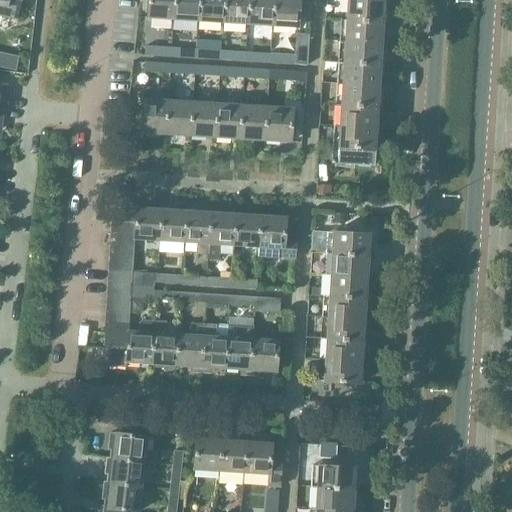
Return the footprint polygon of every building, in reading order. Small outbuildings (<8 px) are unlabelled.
[(0,0),(0,16),(17,20),(21,0),(0,0)] [(172,19),(173,0),(147,0),(147,17),(172,19)] [(173,0),(172,19),(197,20),(198,0),(173,0)] [(198,0),(197,20),(222,22),(223,0),(198,0)] [(247,0),(223,0),(222,22),(246,23),(247,0)] [(247,0),(246,23),(271,25),(272,0),(247,0)] [(272,0),(271,25),(297,27),(298,0),(272,0)] [(367,0),(346,0),(345,21),(381,23),(383,1),(367,0)] [(345,21),(344,42),(380,44),(381,23),(345,21)] [(343,63),(379,65),(380,44),(344,42),(343,63)] [(144,55),(170,56),(171,47),(145,46),(144,55)] [(170,56),(195,58),(196,49),(171,47),(170,56)] [(195,58),(220,59),(221,50),(196,49),(195,58)] [(220,59),(245,61),(246,52),(221,50),(220,59)] [(245,61),(270,62),(270,53),(246,52),(245,61)] [(270,53),(270,62),(294,64),(295,55),(270,53)] [(143,71),(148,71),(168,72),(169,63),(144,62),(143,71)] [(193,65),(169,63),(168,72),(193,74),(193,65)] [(379,65),(343,63),(341,84),(377,86),(379,65)] [(218,66),(193,65),(193,74),(218,75),(218,66)] [(243,68),(218,66),(218,75),(243,77),(243,68)] [(268,69),(243,68),(243,77),(268,78),(268,69)] [(294,71),(268,69),(268,78),(293,80),(294,71)] [(341,84),(340,105),(376,107),(377,86),(341,84)] [(165,134),(167,102),(142,100),(140,133),(165,134)] [(190,136),(192,103),(167,102),(165,134),(190,136)] [(190,136),(215,137),(217,105),(192,103),(190,136)] [(215,137),(239,139),(241,106),(217,105),(215,137)] [(339,126),(374,129),(376,109),(340,105),(339,126)] [(239,139),(264,140),(266,108),(241,106),(239,139)] [(266,108),(264,140),(289,142),(291,109),(266,108)] [(372,166),(374,129),(339,126),(335,126),(332,163),(372,166)] [(158,241),(160,210),(135,208),(135,204),(119,203),(118,222),(134,223),(133,235),(133,239),(158,241)] [(160,210),(158,241),(183,243),(185,212),(160,210)] [(183,243),(208,244),(210,213),(185,212),(183,243)] [(210,213),(208,244),(207,258),(218,259),(219,245),(233,246),(234,215),(210,213)] [(259,216),(234,215),(233,246),(257,247),(259,216)] [(259,216),(257,247),(257,258),(294,261),(296,229),(284,228),(285,218),(259,216)] [(133,235),(134,223),(118,222),(110,221),(110,234),(133,235)] [(332,232),(331,254),(367,256),(368,234),(332,232)] [(133,235),(110,234),(109,246),(133,248),(133,239),(133,235)] [(133,248),(109,246),(108,259),(132,260),(133,248)] [(331,254),(329,275),(365,277),(367,256),(331,254)] [(131,273),(132,260),(108,259),(107,271),(131,273)] [(131,273),(107,271),(106,283),(130,285),(131,273)] [(131,281),(156,282),(156,274),(131,273),(131,281)] [(156,282),(181,284),(181,276),(156,274),(156,282)] [(328,296),(364,299),(365,277),(329,275),(328,296)] [(206,277),(181,276),(181,284),(206,286),(206,277)] [(231,279),(206,277),(206,286),(230,287),(231,279)] [(230,287),(255,289),(255,280),(231,279),(230,287)] [(130,285),(106,283),(106,296),(129,297),(130,285)] [(155,300),(155,290),(130,289),(129,297),(130,298),(155,300)] [(155,300),(179,301),(180,292),(155,290),(155,300)] [(179,301),(204,303),(205,294),(180,292),(179,301)] [(230,295),(205,294),(204,303),(229,304),(230,295)] [(230,295),(229,304),(254,306),(255,297),(230,295)] [(129,297),(106,296),(105,308),(128,310),(129,297)] [(363,320),(364,299),(328,296),(327,317),(363,320)] [(254,311),(279,313),(280,298),(255,297),(254,306),(254,311)] [(129,310),(128,310),(105,308),(104,321),(128,322),(129,310)] [(361,341),(363,320),(327,317),(325,339),(361,341)] [(128,322),(104,321),(103,333),(110,334),(111,328),(128,329),(128,322)] [(125,366),(125,362),(151,364),(153,322),(141,321),(140,332),(127,331),(128,329),(111,328),(110,334),(103,333),(103,346),(110,346),(109,365),(125,366)] [(151,364),(163,365),(163,368),(165,371),(170,371),(174,369),(174,365),(175,366),(177,335),(165,334),(166,322),(153,322),(151,364)] [(225,369),(249,370),(251,339),(252,327),(228,326),(225,369)] [(175,366),(200,367),(202,336),(177,335),(175,366)] [(200,367),(225,369),(227,338),(202,336),(200,367)] [(251,339),(249,370),(275,372),(277,341),(251,339)] [(360,362),(361,341),(325,339),(324,360),(360,362)] [(323,381),(358,384),(360,362),(324,360),(323,381)] [(146,437),(146,440),(158,441),(160,425),(129,422),(127,435),(146,437)] [(143,462),(146,440),(146,437),(127,435),(109,433),(107,450),(113,450),(112,459),(143,462)] [(193,469),(218,471),(220,440),(195,439),(193,469)] [(171,466),(180,467),(183,441),(174,440),(171,466)] [(218,471),(243,473),(245,442),(220,440),(218,471)] [(271,444),(245,442),(243,473),(268,475),(268,487),(279,487),(281,457),(270,456),(271,444)] [(143,462),(112,459),(106,458),(104,474),(110,474),(109,484),(140,487),(143,462)] [(317,465),(316,487),(352,489),(353,468),(317,465)] [(171,466),(169,490),(178,491),(180,467),(171,466)] [(137,511),(140,487),(109,484),(103,483),(101,499),(107,499),(106,509),(134,511),(137,511)] [(350,511),(352,489),(316,487),(314,508),(350,511)] [(169,490),(166,511),(175,511),(178,491),(169,490)]
